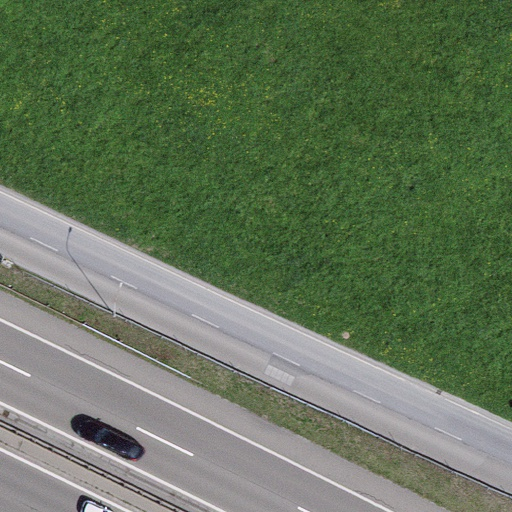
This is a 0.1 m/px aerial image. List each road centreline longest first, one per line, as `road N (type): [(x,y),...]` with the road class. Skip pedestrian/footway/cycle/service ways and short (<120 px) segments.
road 1 (tertiary): [(0,224),(324,380),(511,459)]
road 2 (motorway): [(307,511),(0,358)]
